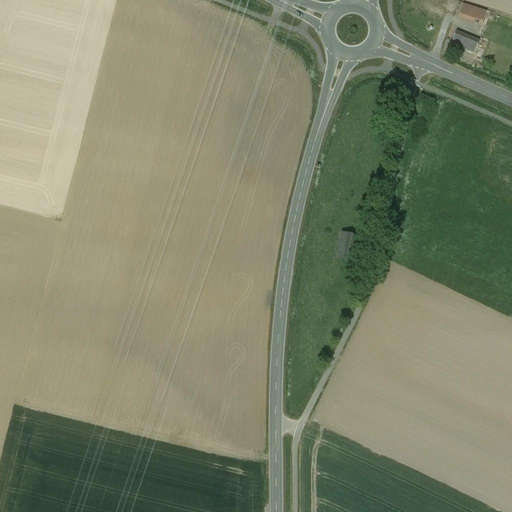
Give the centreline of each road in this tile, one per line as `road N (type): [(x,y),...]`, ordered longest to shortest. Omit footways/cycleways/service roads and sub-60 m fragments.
road 1 (secondary): [(276,511),(288,258),(344,55)]
road 2 (tertiary): [(511,101),(376,41)]
